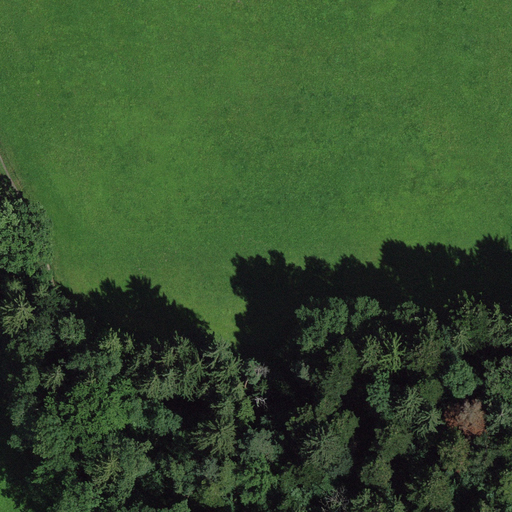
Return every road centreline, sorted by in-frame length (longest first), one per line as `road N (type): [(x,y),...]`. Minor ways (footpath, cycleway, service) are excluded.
road 1 (track): [(96,369),(164,424),(304,457),(452,461),(511,449)]
road 2 (track): [(0,119),(45,273),(141,450),(185,511)]
